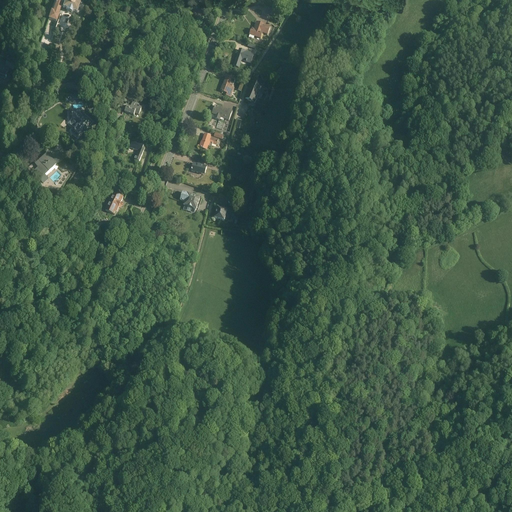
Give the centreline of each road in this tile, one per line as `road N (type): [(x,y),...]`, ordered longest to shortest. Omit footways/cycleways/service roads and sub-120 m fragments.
road 1 (residential): [(0,176),(49,89),(87,91),(104,126),(53,218),(0,268)]
road 2 (secondary): [(60,302),(88,289),(121,257),(214,40)]
road 3 (track): [(204,226),(251,75),(296,0)]
road 4 (track): [(98,309),(91,350),(126,372),(166,326)]
road 5 (unclassified): [(0,391),(62,340),(60,302)]
